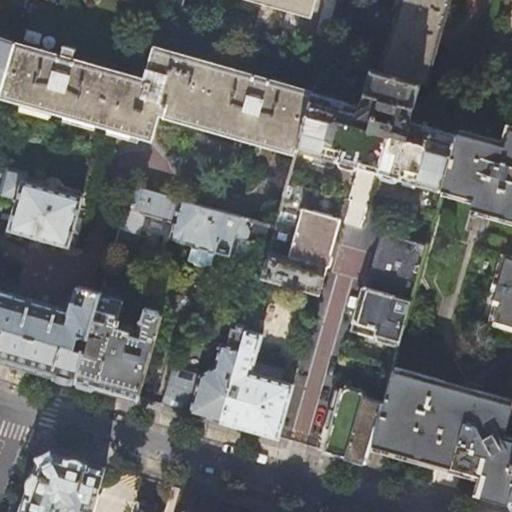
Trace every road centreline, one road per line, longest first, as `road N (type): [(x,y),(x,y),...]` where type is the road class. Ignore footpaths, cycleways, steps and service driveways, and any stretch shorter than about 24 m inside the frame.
road 1 (residential): [(288,481),(22,405)]
road 2 (residential): [(288,481),(358,233)]
